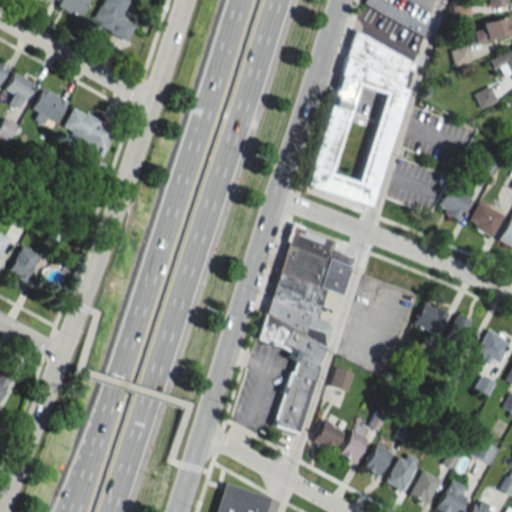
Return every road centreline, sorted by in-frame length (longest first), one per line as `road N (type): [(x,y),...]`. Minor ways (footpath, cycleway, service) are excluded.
road 1 (secondary): [(183,0),(0,507)]
road 2 (motorway): [(108,511),(276,0)]
road 3 (secondary): [(173,511),(337,0)]
road 4 (motorway): [(239,0),(100,430)]
road 5 (residential): [(273,199),(511,296)]
road 6 (residential): [(0,17),(150,101)]
road 7 (residential): [(198,435),(346,511)]
